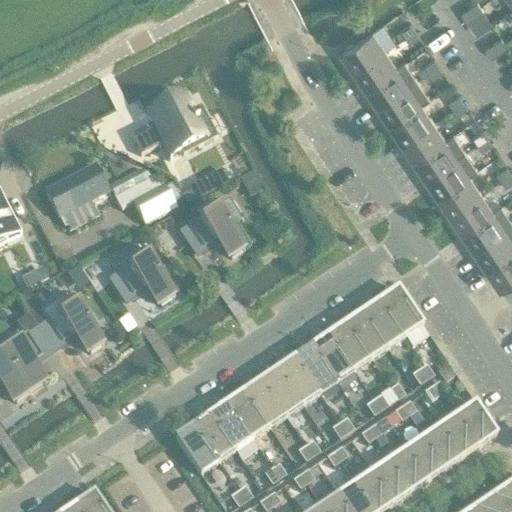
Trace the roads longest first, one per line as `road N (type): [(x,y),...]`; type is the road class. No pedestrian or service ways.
road 1 (residential): [(408,236),(0,511)]
road 2 (residential): [(408,236),(270,0)]
road 3 (residential): [(0,114),(222,0)]
road 4 (residential): [(408,236),(511,387)]
